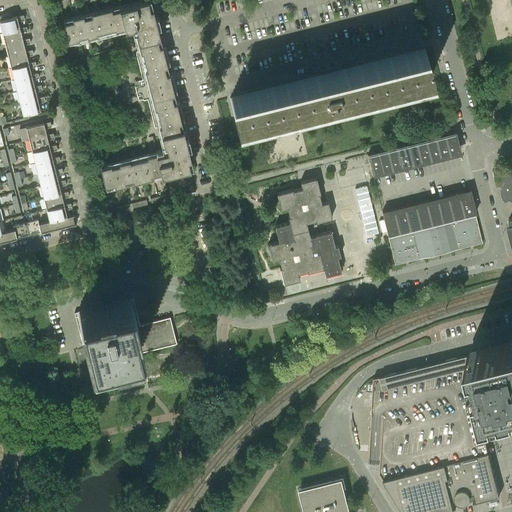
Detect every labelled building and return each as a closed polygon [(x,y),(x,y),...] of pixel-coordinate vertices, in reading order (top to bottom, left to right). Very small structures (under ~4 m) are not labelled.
[(147,0),(139,0),(63,19),(68,41),(131,25),(128,14),(132,13),(137,30),(135,31),(137,41),(140,49),(135,50),(142,78),(138,79),(139,84),(134,86),(137,96),(142,94),(143,99),(147,98),(154,127),(159,125),(163,144),(165,144),(170,161),(165,162),(162,151),(100,167),(105,188),(189,167),(187,158),(190,157),(152,6),(149,7),(147,0)] [(23,14),(11,17),(10,12),(0,14),(0,24),(2,32),(19,27),(18,21),(24,19),(23,14)] [(26,26),(19,27),(2,32),(5,43),(22,39),(21,33),(27,31),(26,26)] [(22,39),(5,43),(8,55),(25,51),(24,45),(30,42),(29,37),(22,39)] [(320,71),(321,74),(229,97),(236,125),(431,76),(424,48),(333,71),(320,71)] [(25,51),(8,55),(10,67),(28,62),(27,56),(33,54),(32,49),(25,51)] [(35,61),(28,62),(10,67),(13,78),(31,74),(30,68),(36,66),(35,61)] [(38,72),(31,74),(13,78),(16,90),(34,85),(33,80),(39,77),(38,72)] [(41,84),(34,85),(16,90),(19,102),(37,97),(35,91),(42,89),(41,84)] [(37,97),(19,102),(22,114),(40,110),(38,103),(45,101),(43,95),(37,97)] [(26,127),(29,138),(46,134),(45,128),(51,126),(50,121),(43,122),(26,127)] [(53,132),(46,134),(29,138),(31,150),(49,145),(48,140),(54,137),(53,132)] [(459,149),(455,132),(445,135),(450,155),(456,153),(455,150),(459,149)] [(450,155),(445,135),(435,137),(440,155),(443,155),(443,157),(450,155)] [(440,155),(435,137),(425,139),(431,160),(437,158),(436,156),(440,155)] [(431,160),(425,139),(416,142),(420,160),(424,159),(424,161),(431,160)] [(420,160),(416,142),(406,144),(411,165),(418,163),(417,161),(420,160)] [(56,144),(49,145),(31,150),(34,162),(52,157),(51,151),(57,149),(56,144)] [(411,165),(406,144),(397,147),(401,165),(404,164),(405,166),(411,165)] [(401,165),(397,147),(387,149),(392,170),(399,168),(399,167),(398,167),(398,166),(401,165)] [(392,170),(387,149),(377,151),(382,170),(385,169),(386,170),(385,171),(392,170)] [(382,170),(377,151),(367,154),(372,175),(380,173),(379,172),(379,171),(382,170)] [(52,157),(34,162),(37,173),(55,169),(53,163),(60,161),(59,155),(52,157)] [(504,200),(504,201),(506,202),(509,199),(511,200),(511,166),(511,167),(510,169),(507,173),(506,175),(505,177),(503,180),(502,183),(501,185),(501,186),(501,188),(500,190),(500,192),(501,193),(501,195),(501,196),(502,197),(503,199),(504,200)] [(55,169),(37,173),(40,185),(58,180),(56,175),(63,172),(61,167),(55,169)] [(188,191),(195,189),(191,172),(183,174),(188,191)] [(316,177),(308,179),(300,181),(301,187),(292,190),(292,188),(276,192),(280,208),(287,207),(289,216),(287,216),(289,221),(274,225),(278,240),(268,243),(272,259),(278,257),(281,266),(279,267),(283,283),(299,279),(299,278),(297,272),(306,270),(307,271),(323,267),(325,275),(341,271),(337,256),(340,255),(337,245),(334,245),(330,230),(309,235),(306,221),(315,219),(315,220),(331,216),(327,200),(326,200),(326,201),(321,202),(319,193),(320,193),(316,177)] [(64,179),(58,180),(40,185),(43,196),(61,192),(59,186),(66,184),(64,179)] [(366,185),(355,188),(366,235),(378,232),(366,185)] [(61,192),(43,196),(46,208),(64,204),(62,198),(69,196),(67,190),(61,192)] [(475,213),(470,193),(466,194),(466,191),(463,191),(458,192),(464,216),(475,213)] [(464,216),(458,192),(447,195),(453,218),(464,216)] [(150,198),(151,203),(166,199),(165,194),(150,198)] [(453,218),(447,195),(436,198),(442,221),(453,218)] [(442,221),(436,198),(425,200),(431,224),(442,221)] [(131,203),(133,207),(147,204),(146,199),(131,203)] [(431,224),(425,200),(414,203),(420,227),(431,224)] [(70,202),(64,204),(46,208),(49,220),(67,215),(65,210),(72,207),(70,202)] [(420,227),(414,203),(404,206),(409,229),(420,227)] [(113,207),(114,212),(128,208),(127,204),(113,207)] [(409,229),(404,206),(393,209),(399,232),(409,229)] [(399,232),(393,209),(382,211),(388,235),(399,232)] [(72,214),(67,215),(49,220),(39,222),(38,219),(31,220),(34,232),(40,231),(74,223),(72,214)] [(482,242),(475,214),(387,235),(395,264),(482,242)] [(31,220),(25,222),(28,234),(34,232),(31,220)] [(25,222),(19,223),(22,236),(28,234),(25,222)] [(13,229),(0,232),(0,231),(0,241),(15,238),(16,238),(16,237),(22,236),(19,223),(12,225),(13,229)] [(176,343),(170,316),(134,325),(127,299),(133,298),(133,297),(106,304),(107,305),(103,306),(101,307),(100,305),(74,312),(74,313),(80,311),(95,370),(89,372),(93,386),(119,379),(112,353),(138,346),(139,352),(176,343)] [(61,318),(50,321),(53,334),(65,331),(61,318)] [(468,353),(464,354),(477,409),(511,400),(511,339),(467,349),(468,353)] [(383,478),(489,451),(477,409),(464,354),(373,377),(370,439),(381,440),(379,472),(383,478)] [(501,495),(489,451),(383,478),(404,511),(432,511),(453,507),(451,499),(455,498),(456,499),(456,500),(457,501),(458,502),(459,502),(461,503),(462,503),(463,503),(464,502),(465,502),(466,501),(467,501),(468,500),(469,499),(470,498),(470,497),(470,495),(470,494),(474,493),(476,501),(501,495)] [(350,511),(344,486),(342,477),(298,488),(304,511),(350,511)]
